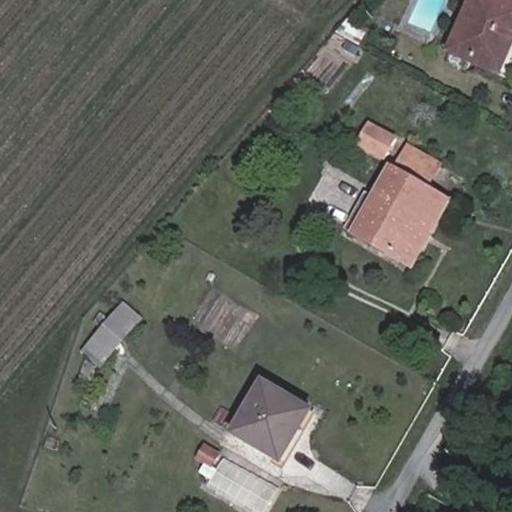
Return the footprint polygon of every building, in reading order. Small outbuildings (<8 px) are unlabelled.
[(453,65),(502,83),(511,55),(511,16),(476,2),(453,65)] [(388,162),(402,137),(373,120),(358,146),(388,162)] [(347,237),(400,267),(437,202),(393,177),(374,211),(363,206),(347,237)] [(400,267),(406,272),(443,206),(437,202),(400,267)] [(116,346),(125,336),(109,322),(100,332),(116,346)] [(249,431),(299,454),(324,403),(274,380),(249,431)] [(211,457),(224,463),(230,449),(216,443),(211,457)]
